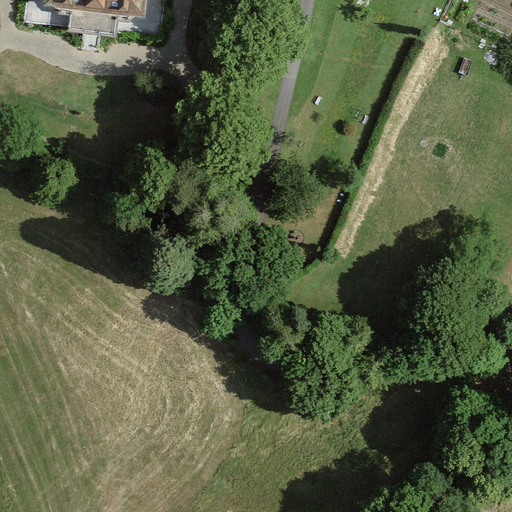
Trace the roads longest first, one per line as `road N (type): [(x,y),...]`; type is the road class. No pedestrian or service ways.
road 1 (track): [(452,511),(492,476),(508,445),(498,348),(466,323),(299,362),(267,357),(246,334),(241,300),(306,0)]
road 2 (motorway): [(0,307),(511,465)]
road 3 (motorway): [(511,257),(0,125)]
